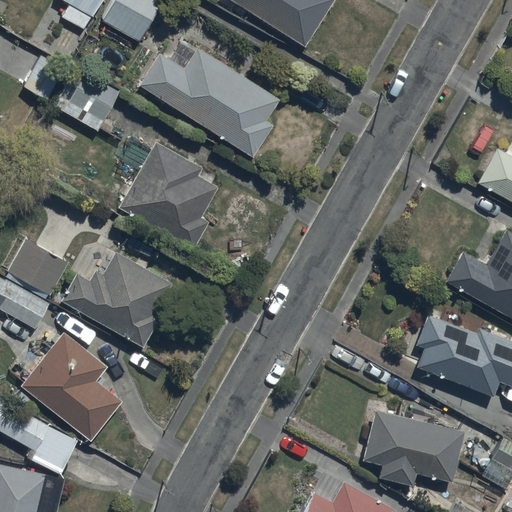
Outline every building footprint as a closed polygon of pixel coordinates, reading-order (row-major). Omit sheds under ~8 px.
[(66,0),(59,13),(81,24),(93,0),(66,0)] [(164,0),(110,0),(98,21),(139,45),(164,0)] [(223,0),(303,49),(333,0),(223,0)] [(20,77),(44,92),(64,58),(40,44),(20,77)] [(195,48),(181,70),(159,56),(139,86),(252,159),(271,128),(263,122),(277,100),(195,48)] [(51,101),(94,124),(114,86),(71,63),(51,101)] [(201,169),(153,143),(116,212),(192,253),(209,223),(199,217),(215,187),(197,177),(201,169)] [(511,159),(496,151),(477,185),(511,204),(511,159)] [(511,235),(502,230),(483,264),(460,252),(442,284),(511,322),(511,235)] [(67,264),(23,239),(14,255),(6,251),(0,261),(0,270),(48,297),(67,264)] [(74,275),(58,302),(142,350),(158,322),(151,319),(170,286),(115,254),(102,277),(94,273),(88,283),(74,275)] [(50,305),(0,278),(0,309),(8,314),(2,326),(18,335),(23,324),(36,330),(50,305)] [(475,337),(423,317),(412,346),(423,350),(416,368),(493,397),(498,383),(511,388),(511,343),(477,330),(475,337)] [(106,368),(58,333),(17,389),(91,443),(121,401),(95,383),(106,368)] [(0,432),(34,452),(32,455),(61,471),(76,444),(0,400),(0,432)] [(463,433),(373,411),(361,461),(382,467),(379,476),(413,485),(416,473),(451,482),(463,433)] [(511,445),(500,439),(489,461),(511,472),(511,445)] [(44,476),(0,466),(0,511),(55,511),(61,484),(43,480),(44,476)] [(310,494),(299,511),(387,511),(342,486),(331,506),(310,494)]
